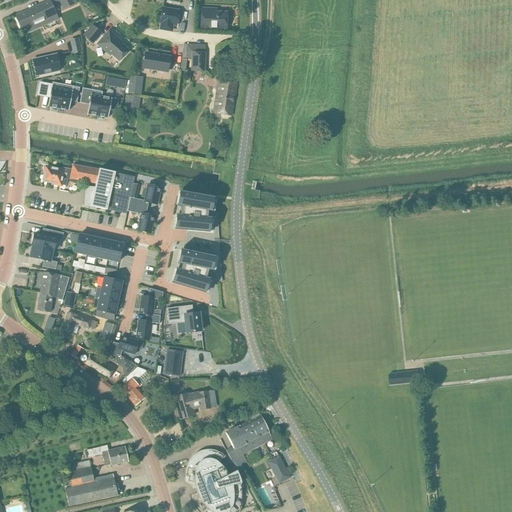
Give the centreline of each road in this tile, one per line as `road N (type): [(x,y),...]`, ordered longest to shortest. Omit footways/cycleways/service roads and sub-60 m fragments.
road 1 (unclassified): [(339,511),(265,379),(242,298),(236,200),(255,0)]
road 2 (residential): [(168,511),(127,413),(0,318)]
road 3 (unclassified): [(229,38),(144,31),(103,0)]
road 4 (residential): [(14,210),(143,238)]
